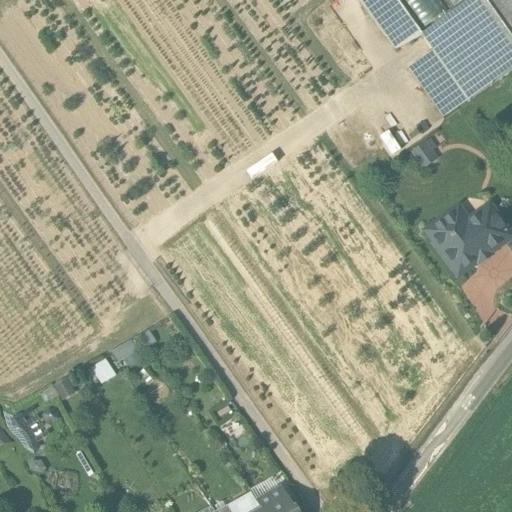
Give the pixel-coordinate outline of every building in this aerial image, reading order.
[(511,0),(469,0),(417,37),(463,103),(511,68),(511,0)] [(428,140),(411,151),(423,169),(440,157),(428,140)] [(218,189),(222,197),(248,184),(244,177),(218,189)] [(427,234),(457,276),(509,238),(488,209),(465,225),(456,224),(451,216),(427,234)] [(119,361),(135,350),(129,341),(112,352),(119,361)] [(108,359),(92,366),(100,384),(115,377),(108,359)] [(66,378),(54,385),(62,400),(74,393),(66,378)] [(227,407),(217,414),(219,419),(230,412),(227,407)] [(1,423),(18,461),(39,452),(22,414),(1,423)] [(279,491),(257,504),(260,510),(261,511),(295,511),(290,503),(287,504),(279,491)]
